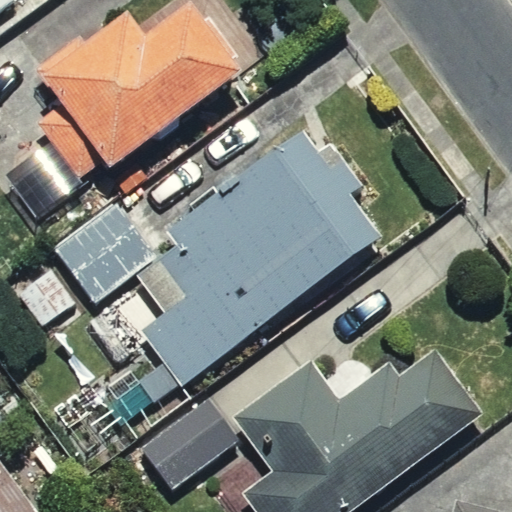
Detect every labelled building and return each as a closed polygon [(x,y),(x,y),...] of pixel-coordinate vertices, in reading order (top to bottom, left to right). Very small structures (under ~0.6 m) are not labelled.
[(0,0),(0,11),(15,0),(0,0)] [(85,44),(78,35),(32,68),(59,105),(36,121),(77,178),(102,159),(109,168),(242,72),(192,2),(144,36),(128,13),(85,44)] [(138,330),(181,386),(380,237),(348,195),(361,185),(341,159),(329,169),(301,131),(168,232),(177,245),(136,275),(164,311),(138,330)] [(31,155),(0,174),(0,184),(26,226),(62,203),(31,155)] [(54,249),(93,302),(153,257),(114,205),(54,249)] [(244,493),(257,511),(348,511),(482,416),(434,350),(401,375),(390,360),(340,396),(313,358),(233,416),(274,472),(244,493)] [(239,441),(210,401),(143,450),(172,490),(239,441)] [(0,511),(35,511),(0,462),(0,511)] [(511,511),(503,511),(429,493),(424,511),(511,511)]
